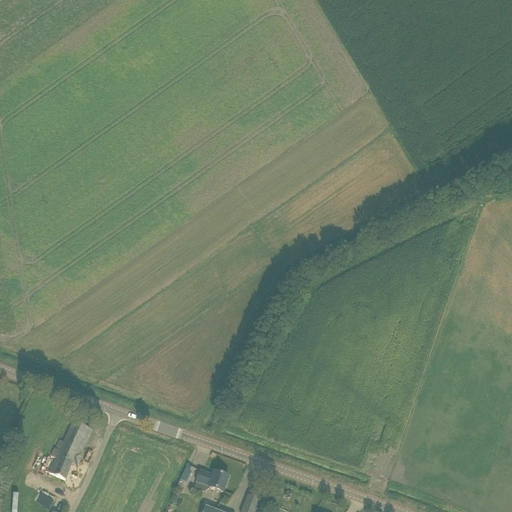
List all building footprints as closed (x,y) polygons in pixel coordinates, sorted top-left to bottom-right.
[(46,473),(65,481),(89,429),(70,420),(46,473)] [(191,474),(189,473),(185,471),(180,480),(186,484),(191,474)] [(223,494),(228,478),(215,473),(214,477),(200,472),(196,483),(210,488),(210,489),(223,494)] [(39,494),(36,503),(50,507),(53,499),(39,494)] [(256,511),(261,501),(249,496),(242,511),(256,511)]
